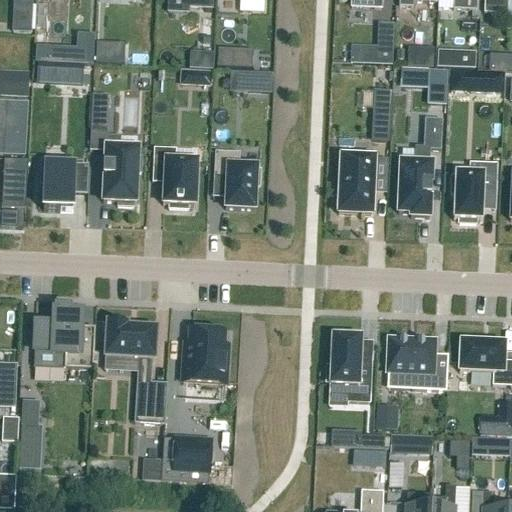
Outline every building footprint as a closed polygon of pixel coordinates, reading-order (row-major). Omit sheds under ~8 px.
[(14,0),(14,11),(32,12),(32,0),(14,0)] [(187,0),(187,10),(212,11),(212,0),(187,0)] [(351,0),(351,10),(381,12),(381,0),(351,0)] [(399,0),(399,10),(413,11),(413,5),(438,6),(438,0),(399,0)] [(453,0),(453,13),(477,14),(477,0),(453,0)] [(508,4),(511,3),(511,0),(484,0),(484,16),(508,18),(508,7),(508,4)] [(351,50),(351,67),(391,68),(393,28),(378,27),(377,51),(351,50)] [(75,51),(61,50),(60,66),(86,67),(88,37),(76,37),(75,51)] [(98,46),(96,46),(95,67),(124,68),(124,59),(122,59),(123,49),(98,48),(98,46)] [(217,53),(216,71),(251,73),(251,54),(217,53)] [(420,70),(432,70),(432,54),(420,54),(420,70)] [(201,56),(200,72),(212,73),(213,57),(201,56)] [(438,56),(437,70),(455,71),(456,57),(438,56)] [(56,86),(57,86),(57,69),(38,68),(37,85),(56,86)] [(5,75),(4,99),(28,100),(29,76),(5,75)] [(428,107),(444,108),(445,76),(429,75),(428,107)] [(198,76),(198,89),(210,89),(211,77),(198,76)] [(247,95),(270,96),(270,80),(248,79),(247,95)] [(92,99),(91,133),(106,134),(108,99),(92,99)] [(373,144),(387,145),(389,113),(374,112),(373,144)] [(5,146),(25,147),(26,119),(7,117),(5,146)] [(410,221),(429,222),(431,168),(429,168),(430,154),(441,154),(442,123),(424,122),(423,150),(414,150),(414,168),(400,167),(399,187),(396,187),(395,200),(399,200),(398,217),(410,218),(410,221)] [(103,182),(104,182),(103,206),(117,206),(117,210),(133,211),(133,207),(135,207),(136,177),(140,177),(141,161),(137,161),(137,153),(119,152),(120,141),(108,140),(108,152),(105,152),(105,171),(103,171),(103,182)] [(165,165),(163,209),(168,209),(168,213),(189,214),(189,210),(195,210),(197,166),(175,165),(176,153),(153,151),(153,164),(165,165)] [(240,156),(215,155),(214,180),(227,181),(225,213),(254,214),(255,191),(259,191),(260,173),(256,173),(256,169),(239,168),(240,156)] [(338,218),(371,219),(374,162),(341,161),(340,180),(335,180),(334,199),(339,200),(338,218)] [(41,187),(45,188),(43,214),(72,216),(74,190),(88,191),(89,163),(73,162),(73,165),(42,163),(41,187)] [(27,164),(3,163),(1,211),(25,212),(27,164)] [(452,181),(451,198),(455,198),(454,221),(453,221),(453,224),(455,224),(455,223),(459,223),(459,227),(476,228),(476,224),(479,224),(479,225),(481,225),(482,223),(481,223),(482,196),(495,196),(496,169),(470,167),(470,178),(457,178),(457,177),(455,177),(455,179),(456,179),(456,181),(452,181)] [(496,269),(497,233),(473,232),(472,268),(496,269)] [(65,359),(64,373),(93,374),(94,344),(80,343),(81,319),(68,318),(68,315),(56,314),(56,318),(53,318),(53,329),(35,328),(34,355),(52,356),(52,358),(65,359)] [(103,344),(106,344),(105,361),(139,363),(135,426),(164,428),(166,388),(145,387),(146,376),(149,377),(149,363),(153,364),(155,334),(126,332),(126,329),(107,328),(107,331),(104,331),(103,344)] [(189,347),(185,347),(182,387),(224,390),(227,350),(222,349),(223,337),(190,334),(190,347),(189,347)] [(330,386),(330,389),(346,390),(345,406),(369,407),(371,367),(359,366),(360,342),(354,342),(354,338),(339,337),(339,341),(332,341),(331,370),(327,370),(326,386),(330,386)] [(435,347),(435,345),(433,345),(390,343),(388,343),(388,345),(387,377),(413,378),(412,394),(446,395),(448,359),(434,359),(434,347),(435,347)] [(511,365),(503,365),(504,349),(460,347),(459,376),(492,378),(492,390),(511,390),(511,365)] [(0,383),(16,384),(17,368),(0,367),(0,383)] [(33,422),(35,408),(23,407),(21,420),(33,422)] [(498,421),(498,439),(511,439),(511,409),(499,409),(498,421)] [(377,415),(376,435),(396,435),(397,415),(377,415)] [(3,422),(1,446),(17,446),(18,423),(3,422)] [(21,429),(20,471),(40,472),(41,430),(21,429)] [(359,440),(358,452),(383,453),(384,441),(359,440)] [(404,458),(405,441),(392,441),(391,457),(404,458)] [(507,442),(494,442),(494,456),(507,456),(507,442)] [(210,445),(163,443),(161,486),(208,489),(210,445)] [(487,461),(488,444),(472,443),(471,460),(487,461)] [(372,470),(385,471),(386,456),(373,455),(372,470)] [(457,461),(456,473),(469,473),(469,461),(457,461)] [(142,485),(160,486),(161,465),(143,464),(142,485)] [(16,480),(0,479),(0,499),(15,500),(16,480)] [(431,499),(430,511),(454,511),(455,491),(445,490),(444,502),(432,501),(432,499),(431,499)] [(381,511),(383,496),(361,495),(359,511),(381,511)] [(506,511),(507,505),(506,505),(506,510),(493,509),(494,497),(484,497),(472,496),(470,511),(506,511)] [(430,511),(431,499),(407,498),(406,511),(430,511)]
